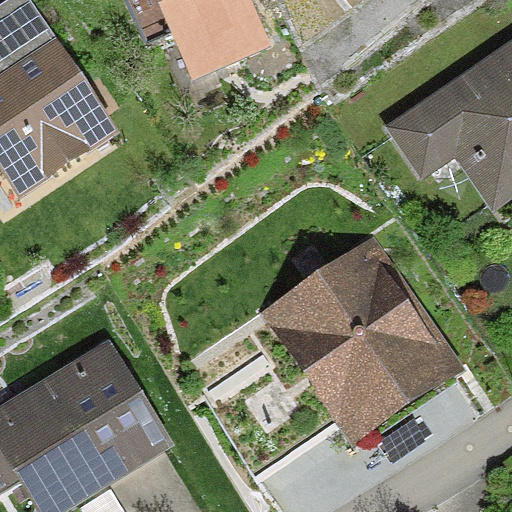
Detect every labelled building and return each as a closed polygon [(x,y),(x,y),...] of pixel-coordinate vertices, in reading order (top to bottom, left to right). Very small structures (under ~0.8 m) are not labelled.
[(0,166),(22,199),(120,133),(30,0),(7,0),(0,5),(0,166)] [(250,0),(156,0),(193,82),(272,47),(250,0)] [(511,200),(511,42),(387,127),(423,181),(457,158),(494,213),(511,200)] [(467,372),(376,236),(261,312),(352,448),(467,372)] [(72,511),(175,449),(107,339),(0,404),(0,496),(20,484),(37,511),(72,511)]
